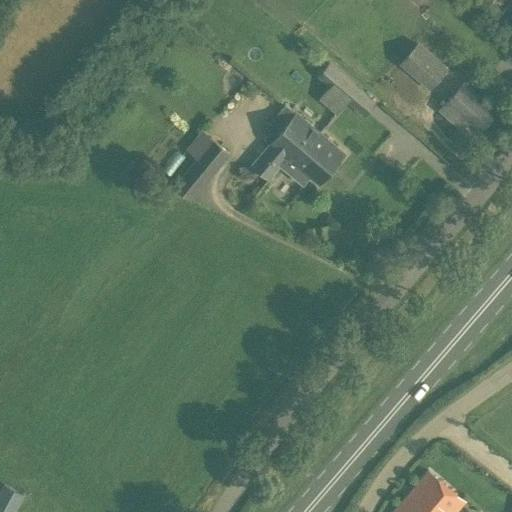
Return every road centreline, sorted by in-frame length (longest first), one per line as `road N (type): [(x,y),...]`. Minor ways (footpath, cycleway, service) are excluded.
road 1 (unclassified): [(217,511),(306,388),(511,154)]
road 2 (primary): [(305,511),(511,273)]
road 3 (unclassified): [(364,511),(425,430),(511,366)]
